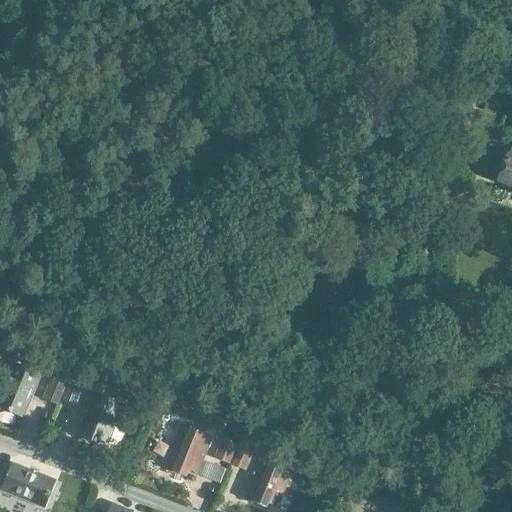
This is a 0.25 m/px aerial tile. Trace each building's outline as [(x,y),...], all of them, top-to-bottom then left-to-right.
[(510,158),(507,157),(499,181),(511,184),(511,152),(510,158)] [(0,408),(22,417),(39,374),(13,364),(0,395),(0,408)] [(42,400),(58,406),(66,386),(50,380),(42,400)] [(60,402),(75,408),(83,387),(69,381),(60,402)] [(106,443),(122,404),(94,393),(78,432),(85,435),(83,438),(97,444),(98,440),(106,443)] [(234,419),(238,424),(245,419),(241,413),(234,419)] [(194,476),(210,437),(182,426),(166,465),(173,468),(171,472),(186,478),(188,474),(194,476)] [(237,445),(222,438),(214,458),(229,464),(237,445)] [(230,465),(245,471),(253,451),(238,445),(230,465)] [(275,507),(291,468),(262,456),(247,495),(254,498),(252,502),(267,508),(269,504),(275,507)] [(44,507),(54,482),(12,465),(1,491),(44,507)] [(322,485),(319,495),(340,502),(343,492),(347,483),(325,476),(322,485)]
